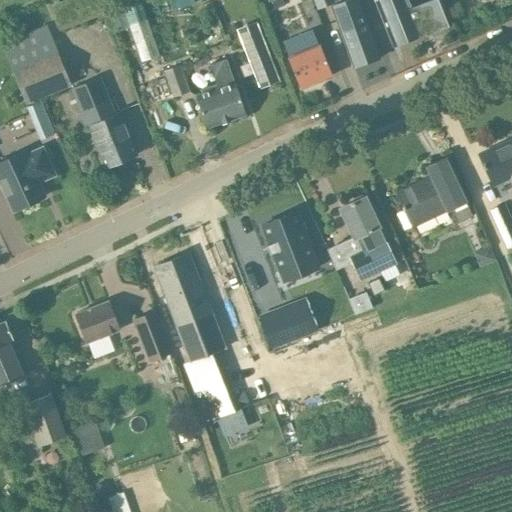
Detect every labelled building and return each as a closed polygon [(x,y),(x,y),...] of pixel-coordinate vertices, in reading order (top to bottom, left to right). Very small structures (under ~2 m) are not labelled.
[(102,0),(66,0),(51,6),(60,30),(107,12),(104,4),(103,3),(103,2),(102,0)] [(139,0),(136,0),(122,5),(142,62),(159,56),(139,0)] [(345,0),(336,3),(332,5),(354,67),(380,58),(359,0),(345,0)] [(431,0),(411,8),(407,0),(375,0),(393,46),(422,35),(450,24),(441,0),(431,0)] [(255,23),(238,30),(261,86),(278,80),(255,23)] [(289,57),(288,58),(300,88),(332,75),(320,45),(318,46),(289,57)] [(57,49),(12,67),(25,99),(26,104),(59,91),(72,85),(57,49)] [(227,58),(209,64),(216,83),(201,88),(203,93),(196,95),(207,127),(246,114),(227,58)] [(190,91),(181,65),(164,70),(173,96),(190,91)] [(115,113),(100,76),(71,88),(81,111),(77,113),(83,126),(88,124),(105,167),(137,154),(120,111),(115,113)] [(41,101),(27,107),(40,139),(54,133),(41,101)] [(511,143),(498,150),(496,146),(481,153),(495,184),(510,177),(511,181),(511,143)] [(55,175),(42,147),(26,155),(24,151),(0,162),(0,180),(14,210),(45,196),(38,182),(55,175)] [(474,215),(446,157),(428,166),(432,176),(398,192),(410,218),(414,225),(449,209),(456,223),(474,215)] [(381,225),(366,195),(340,208),(354,238),(364,234),(370,247),(351,256),(361,278),(396,262),(386,242),(385,241),(378,226),(381,225)] [(511,246),(511,218),(504,202),(488,210),(506,249),(511,246)] [(297,209),(263,225),(271,243),(268,244),(272,253),(274,251),(283,271),(317,256),(297,209)] [(407,211),(398,215),(405,232),(414,227),(414,225),(410,218),(407,211)] [(491,247),(475,253),(480,267),(496,260),(491,247)] [(164,275),(160,277),(186,346),(191,360),(184,363),(186,369),(205,421),(213,418),(239,408),(240,407),(239,406),(239,405),(235,394),(219,352),(226,349),(200,281),(197,282),(186,255),(160,265),(164,275)] [(385,290),(380,278),(370,282),(375,294),(385,290)] [(318,329),(306,298),(260,316),(272,347),(318,329)] [(120,329),(109,301),(75,314),(86,342),(120,329)] [(172,352),(156,309),(132,319),(149,361),(172,352)] [(19,353),(5,320),(0,321),(0,383),(24,373),(16,354),(19,353)] [(302,356),(284,363),(305,418),(322,412),(302,356)] [(235,394),(239,405),(248,402),(244,391),(235,394)] [(67,434),(52,392),(22,403),(37,445),(67,434)] [(96,418),(71,427),(81,455),(107,445),(96,418)] [(190,427),(177,431),(180,443),(194,439),(190,427)] [(133,511),(126,490),(110,495),(114,508),(108,510),(108,511),(133,511)]
